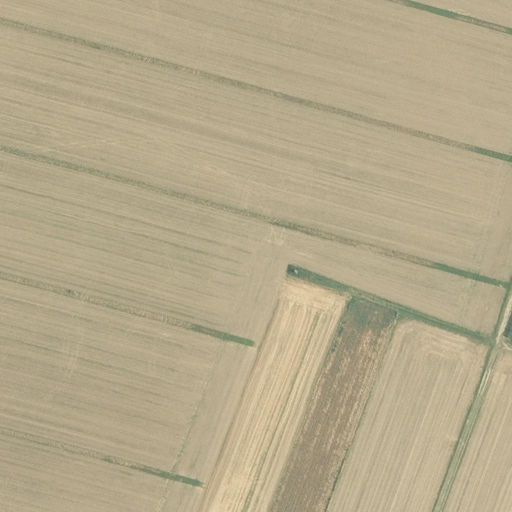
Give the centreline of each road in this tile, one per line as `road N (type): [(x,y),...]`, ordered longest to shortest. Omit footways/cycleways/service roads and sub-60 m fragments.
road 1 (track): [(511,296),(435,511)]
road 2 (track): [(511,349),(299,273)]
